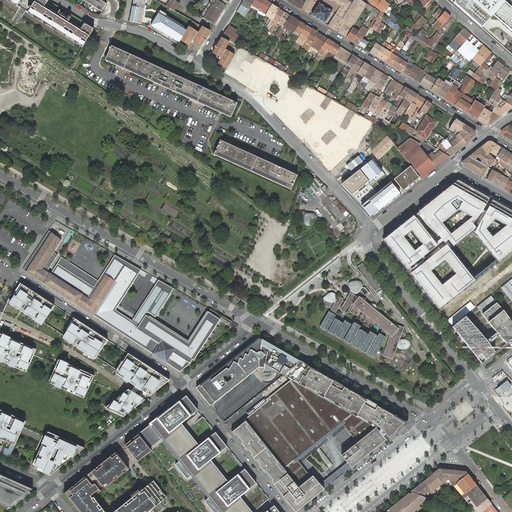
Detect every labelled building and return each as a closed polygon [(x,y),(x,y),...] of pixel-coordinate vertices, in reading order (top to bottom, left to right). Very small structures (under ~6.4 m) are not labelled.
[(51,2),(47,0),(39,0),(31,14),(83,48),(94,29),(85,24),(83,26),(73,20),(73,19),(71,18),(62,13),(63,12),(50,4),(51,2)] [(82,0),(101,12),(106,4),(100,0),(82,0)] [(131,0),(127,21),(143,24),(146,0),(131,0)] [(175,0),(169,0),(166,6),(169,7),(174,10),(179,2),(175,0)] [(193,1),(191,0),(181,0),(179,4),(187,9),(193,1)] [(204,18),(214,24),(226,5),(218,0),(213,0),(212,4),(213,4),(204,18)] [(244,0),(237,12),(245,16),(246,15),(250,7),(254,0),(244,0)] [(254,0),(250,7),(252,8),(253,7),(253,6),(259,10),(264,0),(254,0)] [(265,16),(272,4),(265,0),(264,0),(259,10),(258,11),(257,12),(264,17),(265,16)] [(298,7),(301,9),(306,0),(296,0),(294,3),(297,5),(298,4),(299,5),(298,7)] [(306,0),(301,9),(309,14),(316,2),(317,0),(336,12),(328,26),(335,30),(335,31),(337,32),(346,37),(352,28),(355,24),(365,8),(367,5),(360,0),(306,0)] [(388,6),(389,5),(383,0),(381,0),(379,3),(376,0),(368,0),(368,1),(383,12),(384,11),(388,6)] [(425,11),(434,2),(431,0),(418,0),(418,1),(424,7),(422,9),(425,11)] [(511,7),(503,0),(455,0),(454,2),(481,26),(492,14),(511,32),(511,7)] [(416,3),(422,9),(424,7),(418,1),(416,3)] [(319,3),(312,16),(324,24),(332,11),(319,3)] [(269,24),(279,8),(272,4),(265,16),(270,19),(269,21),(268,21),(265,26),(267,27),(269,24)] [(388,6),(384,11),(389,16),(391,14),(394,11),(388,6)] [(13,20),(17,23),(25,9),(21,7),(13,20)] [(277,24),(285,12),(279,8),(269,24),(270,25),(271,24),(272,25),(269,30),(268,31),(271,33),(277,24)] [(439,9),(434,15),(438,19),(443,12),(439,9)] [(449,18),(450,16),(445,11),(438,19),(432,26),(434,28),(438,23),(437,23),(439,20),(444,24),(444,23),(446,22),(449,18)] [(183,29),(156,12),(148,25),(175,42),(177,38),(188,45),(191,40),(201,46),(211,30),(199,23),(195,30),(186,24),(183,29)] [(284,27),(291,16),(285,12),(277,24),(281,26),(275,36),(277,38),(280,34),(284,27)] [(384,18),(385,16),(380,12),(379,14),(376,18),(377,19),(371,28),(376,31),(381,22),(383,19),(384,18)] [(389,16),(388,17),(391,19),(393,21),(396,23),(397,24),(399,22),(395,18),(391,14),(389,16)] [(295,31),(300,22),(295,18),(291,16),(284,27),(280,34),(281,35),(285,28),(292,32),(288,38),(289,40),(294,33),(295,31)] [(412,27),(416,31),(422,24),(426,20),(423,18),(422,16),(412,27)] [(301,33),(306,25),(300,22),(295,31),(300,34),(301,33)] [(381,22),(376,31),(380,34),(386,25),(381,22)] [(438,43),(438,42),(436,41),(444,32),(441,30),(446,25),(444,23),(444,24),(430,40),(426,44),(433,49),(438,43)] [(307,37),(312,29),(306,25),(301,33),(305,36),(300,44),(302,46),(307,38),(307,37)] [(227,29),(222,37),(228,41),(233,43),(237,36),(235,34),(237,31),(231,27),(230,27),(229,26),(227,29)] [(352,28),(346,37),(352,41),(358,32),(352,28)] [(358,32),(352,41),(358,45),(366,32),(363,31),(364,30),(361,28),(358,32)] [(416,37),(420,40),(420,39),(422,37),(423,37),(424,35),(425,33),(427,31),(423,28),(416,37)] [(468,38),(471,35),(463,28),(454,39),(452,41),(449,44),(448,45),(445,49),(449,52),(452,48),(450,47),(451,45),(452,46),(455,43),(455,44),(457,42),(461,46),(467,40),(468,38)] [(314,40),(318,33),(317,32),(312,29),(307,37),(307,38),(312,41),(313,39),(314,40)] [(321,50),(328,39),(318,33),(314,40),(312,43),(311,45),(320,51),(321,50)] [(426,44),(430,40),(424,35),(423,37),(422,37),(420,39),(420,40),(419,40),(421,41),(426,45),(426,44)] [(469,42),(467,40),(457,51),(469,61),(478,50),(476,48),(481,43),(479,41),(474,46),(472,44),(476,39),(474,37),(469,42)] [(229,43),(221,38),(211,54),(219,59),(229,43)] [(327,54),(334,43),(328,39),(321,50),(327,54)] [(364,49),(368,43),(363,39),(359,45),(364,49)] [(331,62),(334,58),(340,47),(334,43),(327,54),(325,58),(331,62)] [(376,43),(370,52),(375,56),(381,46),(376,43)] [(110,49),(105,60),(109,62),(231,117),(237,103),(112,46),(111,48),(110,47),(109,49),(110,49)] [(381,46),(375,56),(381,59),(387,49),(388,48),(387,47),(385,49),(381,46)] [(345,66),(352,54),(340,47),(334,58),(345,66)] [(480,58),(478,60),(480,62),(483,59),(484,60),(490,53),(483,47),(476,55),(480,58)] [(387,49),(381,59),(386,62),(392,53),(394,50),(394,49),(393,48),(392,49),(390,52),(387,49)] [(234,56),(226,50),(217,64),(226,70),(234,56)] [(392,53),(386,62),(391,65),(397,56),(398,55),(397,54),(396,55),(392,53)] [(397,56),(391,65),(397,69),(402,59),(405,56),(399,53),(398,55),(397,56)] [(351,69),(358,58),(352,54),(345,66),(350,68),(345,75),(346,75),(346,76),(347,76),(349,73),(351,69)] [(493,56),(490,54),(484,61),(486,63),(493,56)] [(402,59),(397,69),(402,72),(406,66),(408,63),(408,62),(409,61),(410,59),(405,55),(405,56),(402,59)] [(272,65),(273,66),(275,62),(275,61),(271,59),(269,58),(266,56),(263,60),(264,61),(266,62),(267,62),(272,65)] [(356,75),(364,62),(358,58),(351,69),(354,71),(356,72),(353,76),(355,77),(356,75)] [(495,78),(503,66),(497,61),(490,70),(490,71),(488,73),(492,77),(491,78),(493,79),(495,78)] [(363,76),(370,66),(364,62),(356,75),(360,78),(358,81),(355,86),(357,87),(362,79),(363,76)] [(406,66),(402,72),(407,75),(414,80),(420,69),(408,62),(408,63),(406,66)] [(478,68),(472,76),(479,80),(484,74),(484,73),(489,67),(483,62),(478,68)] [(234,66),(228,76),(256,92),(262,82),(234,66)] [(365,88),(377,70),(370,66),(363,76),(367,79),(365,81),(362,86),(365,88)] [(420,69),(414,80),(420,84),(426,73),(427,71),(429,69),(427,68),(428,67),(427,66),(424,71),(420,69)] [(444,84),(437,94),(443,98),(449,89),(450,88),(461,71),(455,66),(444,83),(444,84)] [(499,75),(503,77),(504,75),(505,76),(509,69),(505,66),(499,75)] [(374,87),(383,73),(377,70),(365,88),(367,89),(371,91),(374,87)] [(381,89),(389,77),(383,73),(374,87),(376,89),(377,87),(381,89)] [(426,73),(420,84),(431,90),(437,80),(438,79),(438,78),(437,77),(435,79),(426,73)] [(471,79),(466,75),(461,83),(465,86),(462,89),(461,92),(463,93),(466,87),(471,79)] [(488,87),(487,88),(490,91),(491,89),(494,91),(500,82),(495,78),(493,79),(488,87)] [(390,96),(398,83),(392,79),(386,88),(384,92),(390,96)] [(437,80),(431,90),(437,94),(444,84),(444,83),(439,80),(438,79),(437,80)] [(462,94),(455,105),(467,113),(474,101),(474,100),(476,98),(474,97),(472,100),(469,98),(467,97),(464,95),(466,92),(468,94),(476,82),(471,79),(466,87),(463,93),(462,94)] [(399,95),(405,87),(398,83),(390,96),(391,97),(396,100),(397,98),(399,95)] [(405,99),(410,90),(405,87),(399,95),(397,98),(396,100),(398,101),(400,100),(401,97),(405,99)] [(449,89),(443,98),(450,102),(455,92),(449,89)] [(455,92),(450,102),(455,105),(462,94),(459,92),(459,91),(459,90),(457,89),(455,92)] [(312,104),(307,108),(324,126),(334,117),(315,97),(319,93),(316,90),(307,98),(312,104)] [(412,102),(417,95),(410,90),(405,99),(398,108),(396,112),(395,114),(393,116),(391,119),(389,122),(392,124),(399,114),(400,115),(409,102),(410,101),(412,102)] [(367,110),(376,96),(370,93),(361,106),(366,109),(367,110)] [(497,96),(493,94),(487,102),(492,105),(490,108),(494,110),(495,107),(501,98),(497,96)] [(416,117),(417,115),(427,101),(417,95),(412,102),(411,104),(403,117),(405,118),(407,116),(408,116),(411,111),(414,107),(415,105),(419,107),(417,110),(412,118),(413,119),(412,120),(413,121),(416,117)] [(373,113),(381,99),(376,96),(367,110),(373,113)] [(493,111),(500,116),(511,106),(505,101),(501,98),(495,107),(494,110),(493,111)] [(379,116),(387,102),(381,99),(373,113),(378,116),(379,116)] [(474,101),(467,113),(477,119),(483,108),(485,107),(474,100),(474,101)] [(423,110),(426,112),(432,104),(427,101),(417,115),(418,116),(419,115),(420,116),(421,115),(422,112),(423,110)] [(380,117),(384,119),(393,106),(387,102),(379,116),(378,116),(378,118),(374,123),(379,126),(382,123),(382,122),(378,121),(380,117)] [(384,119),(389,122),(391,119),(389,117),(391,115),(393,116),(395,114),(396,112),(398,108),(393,105),(393,106),(384,119)] [(303,143),(311,136),(282,106),(274,113),(303,143)] [(483,108),(477,119),(485,124),(492,113),(483,108)] [(492,113),(485,124),(486,125),(489,124),(500,116),(493,111),(492,113)] [(415,137),(423,141),(426,137),(427,137),(437,122),(427,116),(415,133),(417,134),(415,137)] [(334,127),(346,140),(356,130),(344,117),(334,127)] [(384,131),(392,124),(389,122),(384,119),(383,120),(382,122),(382,123),(379,126),(380,126),(384,131)] [(460,132),(465,125),(455,119),(449,129),(453,132),(455,129),(456,130),(460,132)] [(400,128),(406,132),(409,127),(403,124),(402,123),(400,126),(399,128),(400,128)] [(501,131),(501,134),(508,138),(511,141),(511,126),(509,124),(507,126),(501,131)] [(411,135),(414,132),(415,130),(411,128),(413,126),(411,125),(410,126),(409,127),(406,132),(411,135)] [(459,134),(466,143),(475,135),(475,131),(465,125),(460,132),(459,134)] [(456,151),(466,143),(459,134),(456,136),(457,138),(449,143),(456,151)] [(394,144),(388,137),(371,152),(377,159),(394,144)] [(421,179),(449,157),(437,149),(427,157),(419,146),(420,145),(420,144),(410,138),(397,148),(398,150),(411,166),(421,179)] [(220,140),(214,154),(291,189),(297,175),(220,140)] [(449,157),(456,151),(449,143),(448,142),(446,140),(441,143),(437,149),(449,157)] [(488,153),(497,145),(491,141),(488,141),(481,147),(488,153)] [(497,157),(502,148),(497,145),(488,153),(492,157),(492,156),(493,154),(497,157)] [(481,163),(488,167),(496,160),(495,159),(492,157),(488,153),(481,147),(469,156),(481,163)] [(501,159),(507,151),(502,148),(497,157),(500,159),(499,160),(500,161),(501,159)] [(506,163),(511,154),(507,151),(501,159),(500,161),(499,163),(499,164),(501,166),(502,166),(503,167),(505,164),(506,163)] [(506,170),(507,171),(509,168),(511,163),(511,154),(506,163),(505,164),(503,167),(506,170)] [(462,165),(476,173),(481,163),(469,156),(462,162),(462,165)] [(370,158),(339,183),(351,197),(363,187),(362,185),(366,182),(367,184),(377,175),(376,174),(380,171),(370,158)] [(476,173),(482,176),(484,173),(488,167),(481,163),(476,173)] [(394,179),(405,192),(421,179),(411,166),(394,179)] [(486,179),(492,182),(498,172),(499,171),(498,170),(497,172),(492,169),(486,179)] [(492,182),(498,185),(503,176),(504,174),(503,173),(502,175),(498,172),(492,182)] [(511,249),(511,208),(457,176),(422,205),(381,238),(437,308),(473,280),(447,248),(471,229),(497,261),(511,249)] [(498,185),(503,188),(505,185),(508,180),(509,179),(503,176),(498,185)] [(508,191),(509,192),(511,189),(511,187),(511,182),(508,180),(505,185),(503,188),(505,190),(508,191)] [(367,201),(360,207),(367,215),(374,216),(401,195),(390,182),(366,200),(367,201)] [(306,212),(304,213),(303,214),(302,215),(302,218),(302,220),(302,222),(304,224),(306,225),(308,226),(310,226),(312,225),(314,224),(315,223),(316,221),(317,219),(317,216),(316,214),(314,213),(311,212),(308,212),(306,212)] [(193,361),(219,317),(207,310),(188,341),(147,317),(149,313),(154,317),(172,287),(157,279),(132,320),(115,310),(140,269),(116,255),(97,284),(62,261),(53,275),(51,274),(47,272),(43,269),(54,252),(61,240),(52,232),(26,272),(118,331),(180,372),(193,361)] [(58,255),(54,252),(43,269),(47,272),(58,255)] [(62,257),(51,274),(53,275),(62,261),(97,284),(116,255),(113,254),(96,280),(62,257)] [(363,263),(357,268),(376,291),(382,287),(363,263)] [(391,334),(384,355),(393,359),(397,348),(400,339),(405,327),(397,324),(397,325),(366,300),(367,299),(361,295),(358,298),(357,297),(357,296),(357,294),(358,294),(359,293),(360,292),(360,291),(361,290),(365,295),(369,292),(365,287),(364,288),(362,287),(363,286),(363,285),(363,283),(362,282),(361,282),(359,281),(358,281),(357,281),(356,280),(355,280),(353,280),(352,281),(350,281),(349,282),(349,283),(348,284),(349,286),(349,287),(349,289),(350,291),(350,292),(347,298),(346,301),(344,300),(344,299),(339,296),(338,298),(336,296),(336,295),(335,294),(335,293),(334,293),(333,292),(332,292),(331,293),(329,293),(328,293),(328,294),(327,294),(326,295),(325,295),(325,296),(324,297),(323,297),(323,298),(323,299),(323,300),(325,301),(323,304),(330,308),(330,307),(332,308),(331,311),(330,311),(321,327),(327,330),(328,330),(329,330),(329,331),(335,335),(336,334),(337,335),(337,336),(343,339),(344,339),(345,339),(344,340),(351,344),(352,343),(353,344),(352,345),(359,349),(359,348),(361,348),(360,349),(367,353),(367,352),(369,353),(368,354),(375,358),(375,357),(387,337),(386,336),(388,332),(391,334)] [(511,301),(511,286),(510,284),(508,281),(500,287),(503,290),(511,301)] [(16,293),(10,303),(42,324),(54,305),(35,292),(34,295),(21,286),(16,293)] [(495,301),(491,295),(477,306),(482,312),(495,301)] [(511,322),(495,301),(482,312),(507,343),(511,338),(511,322)] [(455,329),(468,319),(465,316),(453,326),(455,329)] [(75,319),(63,338),(95,359),(107,340),(75,319)] [(496,352),(468,319),(455,329),(482,362),(496,352)] [(36,349),(1,333),(0,335),(0,360),(26,372),(34,355),(36,349)] [(260,338),(196,388),(211,405),(264,363),(283,374),(300,361),(260,338)] [(402,339),(400,339),(397,348),(398,348),(398,349),(400,349),(401,350),(403,350),(405,350),(406,349),(408,349),(409,348),(410,347),(410,346),(410,344),(410,342),(409,341),(407,340),(406,339),(404,339),(402,339)] [(170,380),(129,353),(116,373),(150,395),(170,380)] [(56,365),(49,382),(84,398),(92,381),(94,375),(59,360),(56,365)] [(335,480),(407,422),(300,361),(283,374),(290,378),(265,398),(266,399),(266,400),(243,418),(245,421),(231,432),(267,476),(295,511),(311,499),(335,480)] [(511,386),(511,385),(507,380),(495,390),(500,396),(511,386)] [(122,394),(105,408),(124,416),(145,400),(129,389),(122,394)] [(197,409),(187,396),(140,435),(154,451),(164,444),(178,461),(175,464),(188,480),(191,478),(208,498),(204,501),(213,511),(278,511),(273,506),(265,511),(251,511),(238,496),(255,482),(245,469),(228,482),(210,460),(227,446),(216,432),(200,445),(181,423),(197,409)] [(0,451),(2,447),(0,445),(0,441),(1,439),(11,443),(9,450),(5,448),(3,453),(10,457),(24,426),(26,421),(0,409),(0,451)] [(51,475),(84,448),(48,431),(46,436),(32,467),(51,475)] [(154,451),(140,435),(124,448),(138,465),(154,451)] [(62,496),(74,511),(149,511),(169,497),(155,480),(115,511),(112,511),(99,496),(133,468),(120,451),(62,496)] [(439,469),(434,473),(442,483),(446,480),(449,484),(451,482),(439,469)] [(466,471),(439,469),(451,482),(453,485),(467,474),(466,471)] [(434,473),(424,481),(431,489),(432,491),(434,493),(436,492),(434,490),(442,483),(434,473)] [(0,511),(2,511),(33,489),(0,474),(0,511)] [(465,493),(476,484),(467,474),(453,485),(462,496),(465,493)] [(424,481),(411,491),(423,496),(429,491),(431,492),(432,491),(431,489),(424,481)] [(186,508),(193,503),(178,484),(171,489),(186,508)] [(473,510),(474,508),(476,507),(487,498),(476,484),(465,493),(462,496),(463,498),(467,495),(475,505),(472,508),(473,510)] [(423,496),(411,491),(384,511),(412,511),(420,507),(418,505),(424,501),(422,498),(423,496)] [(467,495),(463,498),(472,508),(475,505),(467,495)] [(497,511),(487,498),(476,507),(474,508),(477,511),(497,511)]
